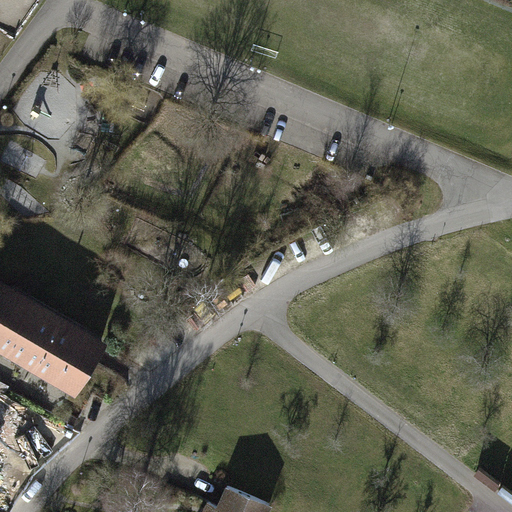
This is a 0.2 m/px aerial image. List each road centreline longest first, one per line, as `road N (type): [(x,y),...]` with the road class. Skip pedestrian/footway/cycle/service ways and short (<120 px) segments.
road 1 (residential): [(30,511),(88,443),(255,307),(329,265),(511,205)]
road 2 (track): [(255,307),(507,511)]
